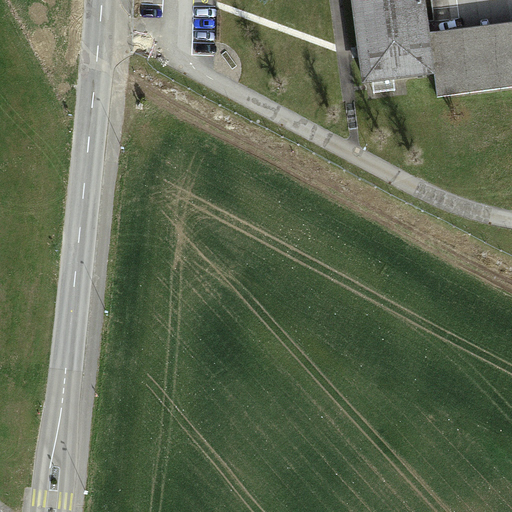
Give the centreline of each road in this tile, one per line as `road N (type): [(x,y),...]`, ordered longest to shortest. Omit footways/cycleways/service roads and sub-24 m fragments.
road 1 (secondary): [(98,31),(50,511)]
road 2 (unclassified): [(511,222),(445,204),(338,151),(151,36),(98,31)]
